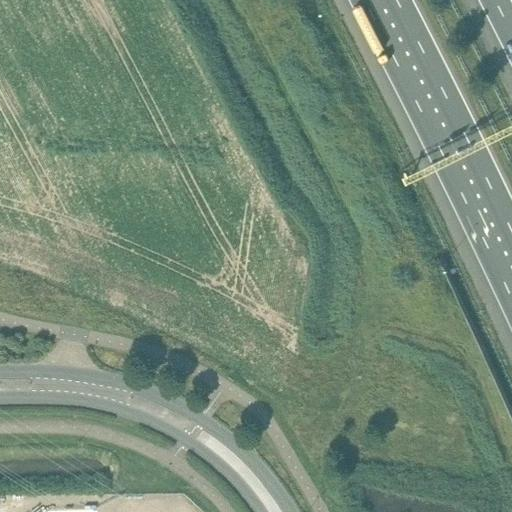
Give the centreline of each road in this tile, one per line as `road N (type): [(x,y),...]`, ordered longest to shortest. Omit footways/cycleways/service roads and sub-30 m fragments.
road 1 (secondary): [(291,511),(233,444),(174,405),(102,379),(0,372)]
road 2 (secondary): [(0,398),(98,404),(164,428),(216,465),(256,511)]
road 3 (motorway): [(380,0),(511,261)]
